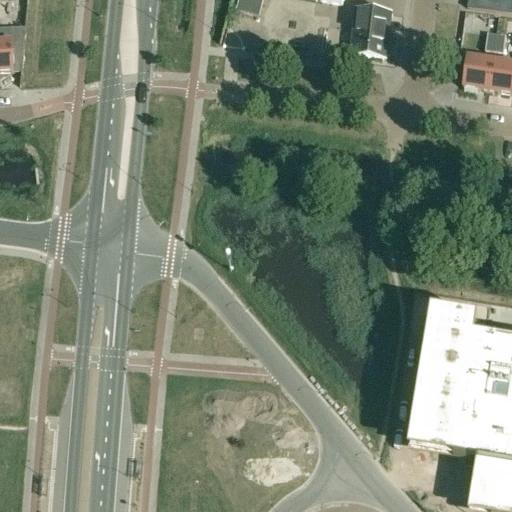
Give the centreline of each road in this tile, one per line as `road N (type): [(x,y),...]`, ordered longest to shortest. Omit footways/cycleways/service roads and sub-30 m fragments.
road 1 (unclassified): [(354,457),(197,268),(126,251)]
road 2 (secondary): [(92,246),(71,511)]
road 3 (secondary): [(105,511),(126,251)]
road 4 (secondary): [(126,251),(151,0)]
road 5 (secondary): [(118,0),(92,246)]
road 6 (residential): [(414,110),(203,89)]
